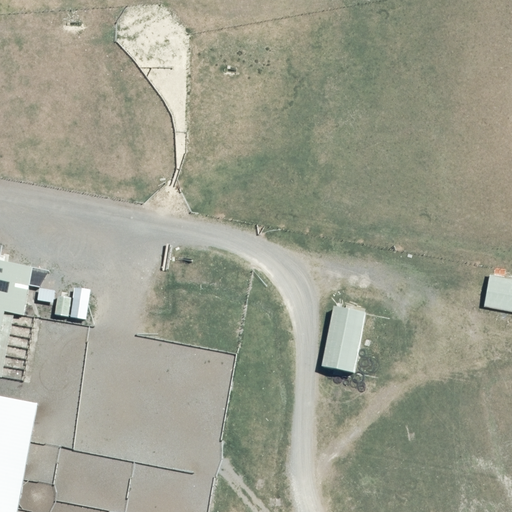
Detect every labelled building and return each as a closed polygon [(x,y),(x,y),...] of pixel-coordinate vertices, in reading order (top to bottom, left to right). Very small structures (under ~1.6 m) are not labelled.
[(49,269),(0,260),(0,380),(4,381),(14,321),(22,322),(28,288),(45,291),(49,269)] [(511,277),(492,274),(486,305),(511,309),(511,277)] [(92,290),(60,286),(56,317),(88,321),(92,290)] [(368,312),(337,306),(324,368),(355,374),(368,312)] [(0,496),(0,511),(47,511),(49,503),(0,496)]
